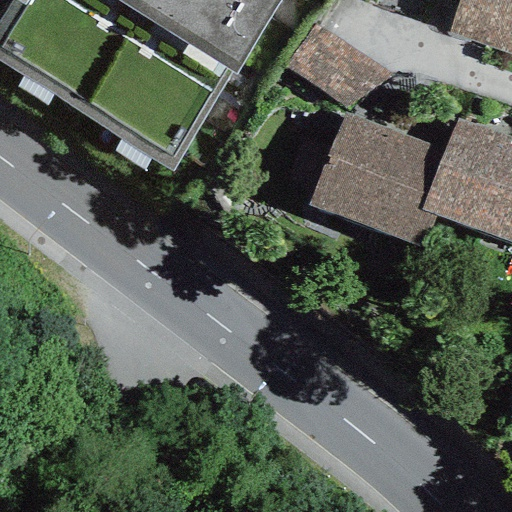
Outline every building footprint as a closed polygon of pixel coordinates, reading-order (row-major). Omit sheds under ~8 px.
[(235,75),(279,0),(14,0),(16,1),(0,26),(0,61),(171,170),(232,73),(235,75)] [(511,0),(458,0),(447,33),(511,55),(511,0)] [(393,76),(312,25),(285,67),(345,106),(393,76)] [(420,211),(443,151),(343,113),(308,206),(418,247),(430,215),(420,211)] [(420,211),(430,215),(511,244),(511,140),(455,120),(443,151),(420,211)]
